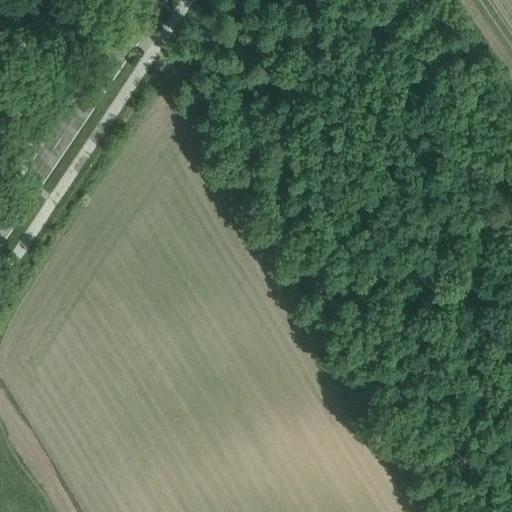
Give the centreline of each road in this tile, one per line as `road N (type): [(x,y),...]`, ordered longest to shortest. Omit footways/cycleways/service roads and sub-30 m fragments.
road 1 (secondary): [(0,232),(158,0)]
road 2 (track): [(39,0),(29,121),(33,182)]
road 3 (track): [(68,511),(0,403)]
